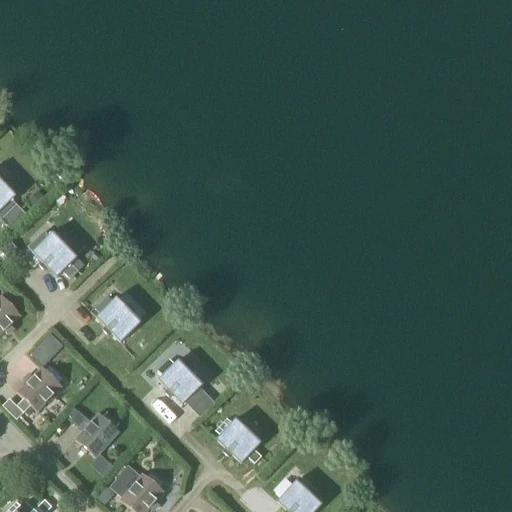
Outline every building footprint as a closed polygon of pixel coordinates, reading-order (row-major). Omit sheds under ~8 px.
[(0,212),(13,199),(0,185),(0,212)] [(31,209),(42,199),(36,193),(25,203),(31,209)] [(14,207),(0,220),(0,223),(8,232),(23,217),(14,207)] [(55,280),(75,261),(50,236),(47,239),(42,235),(30,247),(34,251),(30,255),(40,264),(37,267),(43,273),(46,270),(55,280)] [(6,241),(0,247),(0,255),(6,262),(16,252),(6,241)] [(75,261),(61,274),(67,281),(81,268),(75,261)] [(18,319),(3,303),(0,300),(0,336),(2,334),(5,337),(12,331),(9,328),(18,319)] [(119,345),(138,326),(114,301),(110,304),(106,300),(93,312),(98,316),(94,319),(103,329),(100,332),(106,338),(109,335),(119,345)] [(47,336),(28,356),(40,367),(59,347),(47,336)] [(180,407),(187,401),(195,409),(191,412),(199,421),(214,406),(206,398),(203,401),(195,393),(200,388),(175,363),(172,367),(168,362),(155,374),(159,378),(156,382),(165,391),(162,394),(168,401),(171,398),(180,407)] [(15,396),(22,402),(15,408),(8,401),(1,408),(16,423),(29,409),(35,414),(59,389),(56,386),(60,381),(48,369),(43,374),(40,370),(30,380),(27,377),(21,383),(24,386),(15,396)] [(70,421),(76,414),(70,409),(64,416),(70,421)] [(69,422),(77,430),(84,421),(76,414),(70,421),(69,422)] [(81,433),(73,442),(79,448),(77,452),(83,458),(86,454),(93,460),(116,435),(113,431),(117,427),(104,415),(100,420),(96,416),(88,425),(81,433)] [(239,466),(246,459),(253,466),(260,460),(253,452),(258,447),(233,422),(229,426),(225,421),(213,434),(217,438),(214,442),(223,451),(220,454),(227,460),(230,457),(239,466)] [(140,476),(117,503),(127,511),(145,511),(147,511),(148,511),(151,511),(156,507),(152,504),(161,494),(157,491),(161,486),(148,475),(144,480),(140,476)] [(275,495),(279,499),(275,504),(283,511),(315,511),(319,508),(294,484),(290,487),(286,483),(275,495)] [(102,507),(109,500),(99,489),(91,497),(102,507)] [(42,502),(35,509),(37,511),(47,511),(50,510),(42,502)]
